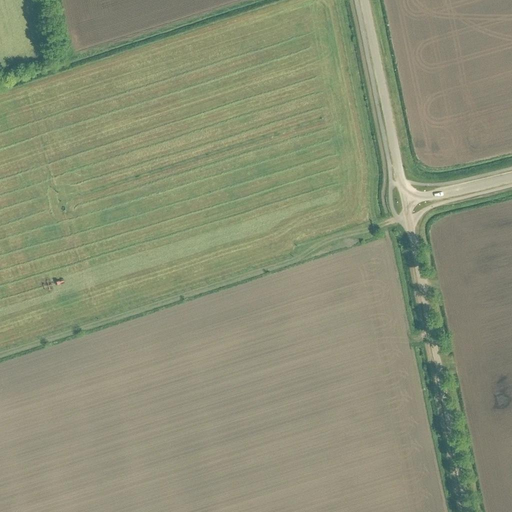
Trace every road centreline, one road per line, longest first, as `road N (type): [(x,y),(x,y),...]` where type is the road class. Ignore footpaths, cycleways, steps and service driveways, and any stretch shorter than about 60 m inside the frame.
road 1 (unclassified): [(467,511),(406,201)]
road 2 (unclassified): [(406,201),(364,0)]
